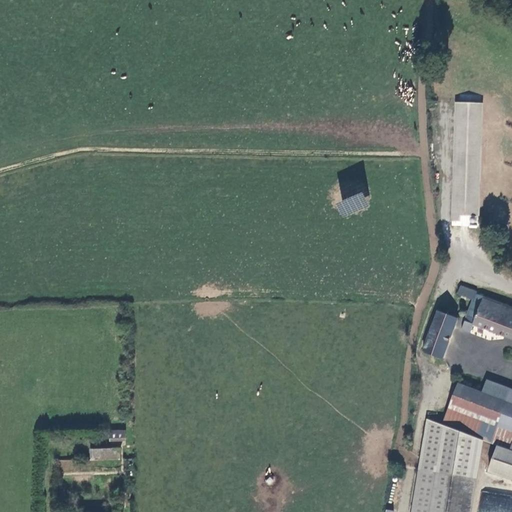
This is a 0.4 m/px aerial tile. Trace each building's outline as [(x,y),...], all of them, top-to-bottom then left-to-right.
[(462,217),(479,218),(483,105),(460,104),(455,217),(454,217),(453,223),(462,223),(462,217)] [(335,203),(342,218),(369,206),(363,191),(335,203)] [(478,293),(461,287),(458,295),(473,301),(462,331),(470,335),(473,326),(511,341),(511,309),(477,296),(478,293)] [(458,320),(438,313),(424,355),(442,362),(458,320)] [(508,402),(460,385),(446,427),(486,441),(501,446),(511,449),(511,390),(508,402)] [(428,420),(414,511),(475,511),(486,441),(446,427),(428,420)] [(125,439),(126,431),(111,431),(110,439),(125,439)] [(511,449),(501,446),(493,472),(511,478),(511,449)] [(120,461),(121,449),(90,447),(89,458),(120,461)] [(511,511),(511,496),(482,492),(478,511),(511,511)]
